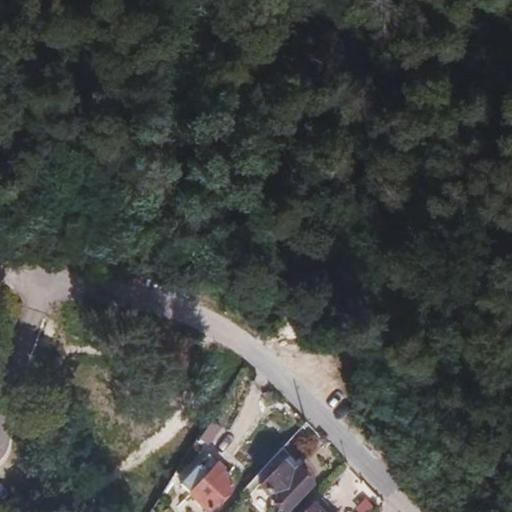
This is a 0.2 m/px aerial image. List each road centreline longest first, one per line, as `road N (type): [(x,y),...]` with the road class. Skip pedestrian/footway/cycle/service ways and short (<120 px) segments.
road 1 (residential): [(415,511),(320,407),(201,321),(142,299),(43,279)]
road 2 (residential): [(43,279),(0,432)]
